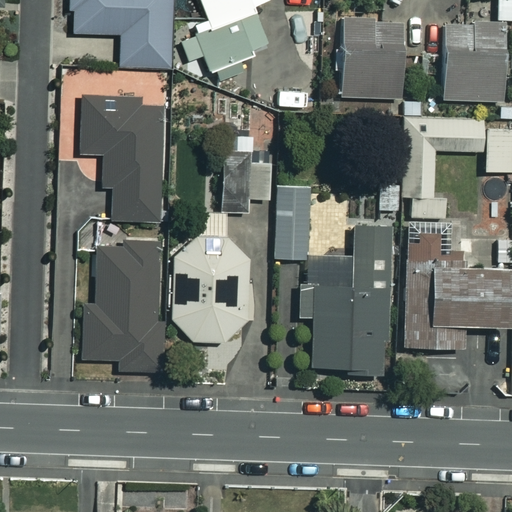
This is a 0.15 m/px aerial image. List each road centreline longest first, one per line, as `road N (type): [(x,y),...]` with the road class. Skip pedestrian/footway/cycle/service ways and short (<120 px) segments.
road 1 (residential): [(23,426),(37,0)]
road 2 (residential): [(362,439),(23,426)]
road 3 (residential): [(511,444),(362,439)]
